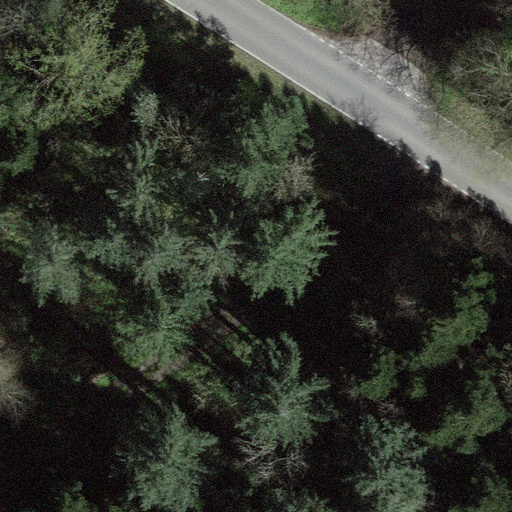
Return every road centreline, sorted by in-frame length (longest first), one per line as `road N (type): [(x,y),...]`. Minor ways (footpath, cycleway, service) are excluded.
road 1 (track): [(0,490),(144,366),(442,136)]
road 2 (unclassified): [(237,0),(319,46),(511,186)]
